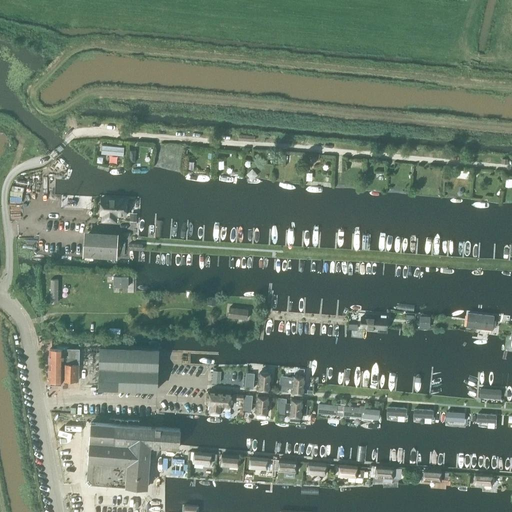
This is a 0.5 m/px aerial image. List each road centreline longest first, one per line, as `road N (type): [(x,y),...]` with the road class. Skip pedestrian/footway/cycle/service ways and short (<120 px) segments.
road 1 (unclassified): [(58,511),(25,331),(0,298)]
road 2 (unclassified): [(0,298),(9,267),(4,187),(15,170),(51,154)]
